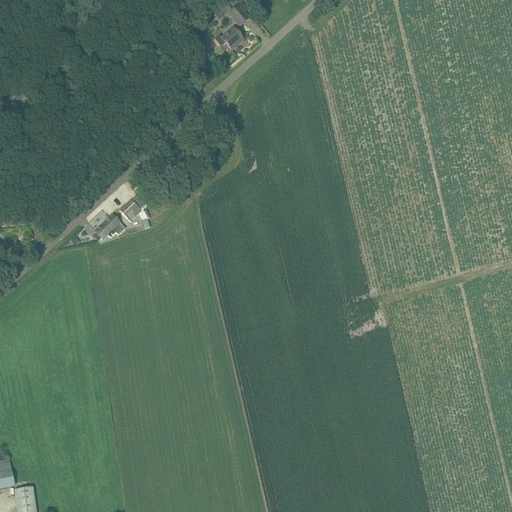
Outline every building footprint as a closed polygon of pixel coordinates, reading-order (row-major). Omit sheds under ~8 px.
[(220,9),(225,15),(226,13),(233,21),(234,21),(240,27),(249,19),(244,13),(248,10),(242,3),(238,7),(235,10),(228,2),(220,9)] [(244,40),(237,33),(233,28),(221,39),(219,36),(214,40),(221,48),(225,44),(232,51),(244,40)] [(190,44),(183,48),(185,53),(192,51),(190,44)] [(141,212),(146,207),(136,197),(131,201),(131,200),(119,211),(130,223),(142,212),(141,212)] [(146,220),(141,221),(143,229),(152,227),(150,219),(146,212),(143,213),(146,220)] [(120,224),(113,216),(94,233),(96,235),(93,238),(102,237),(100,239),(102,241),(107,236),(110,239),(115,234),(118,236),(125,229),(120,224)] [(0,489),(14,486),(9,461),(0,462),(0,489)] [(14,490),(17,511),(36,511),(33,488),(14,490)]
